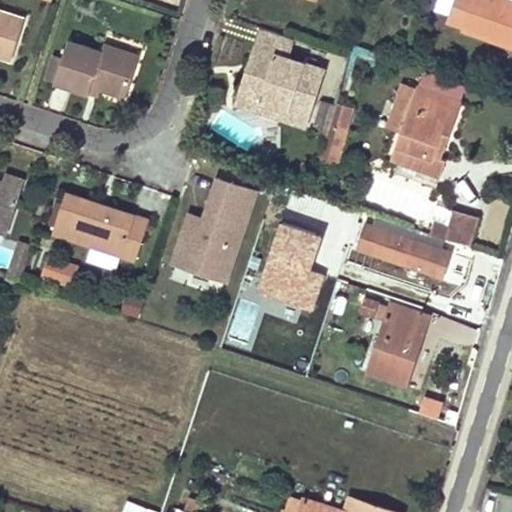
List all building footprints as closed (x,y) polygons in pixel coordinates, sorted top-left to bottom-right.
[(28,9),(0,0),(0,46),(14,51),(28,9)] [(511,2),(504,0),(455,0),(448,21),(464,27),(463,30),(511,47),(511,2)] [(292,37),(261,26),(251,54),(236,104),(257,112),(260,101),(307,118),(323,68),(286,55),(292,37)] [(66,41),(52,81),(87,94),(90,86),(99,89),(123,98),(139,55),(103,42),(100,53),(66,41)] [(453,102),(404,82),(389,126),(400,130),(390,158),(439,176),(445,160),(440,158),(446,142),(438,139),(453,102)] [(90,86),(87,94),(96,97),(99,89),(90,86)] [(307,118),(260,101),(257,112),(303,128),(307,118)] [(316,128),(326,129),(323,162),(345,163),(350,103),(318,101),(316,128)] [(460,104),(453,102),(438,139),(446,142),(460,104)] [(256,190),(217,176),(203,217),(199,230),(184,225),(171,262),(226,280),(256,190)] [(25,183),(7,177),(4,185),(22,191),(25,183)] [(0,219),(11,223),(22,191),(4,185),(0,183),(0,219)] [(151,221),(68,192),(54,233),(137,261),(151,221)] [(457,210),(450,231),(472,239),(479,218),(457,210)] [(203,217),(189,212),(184,225),(199,230),(203,217)] [(323,232),(280,218),(255,290),(315,310),(327,274),(311,268),(323,232)] [(11,223),(0,219),(0,226),(9,229),(11,223)] [(449,252),(366,224),(357,248),(441,277),(449,252)] [(47,255),(42,277),(74,284),(79,262),(47,255)] [(7,259),(2,276),(20,281),(25,265),(7,259)] [(122,312),(140,316),(143,296),(126,293),(122,312)] [(427,316),(390,304),(368,371),(405,383),(427,316)] [(403,427),(408,411),(376,401),(371,417),(403,427)] [(206,511),(210,503),(191,497),(185,511),(206,511)] [(302,502),(291,497),(286,511),(394,511),(350,497),(344,511),(304,497),(302,502)] [(158,511),(160,509),(126,499),(122,511),(158,511)]
